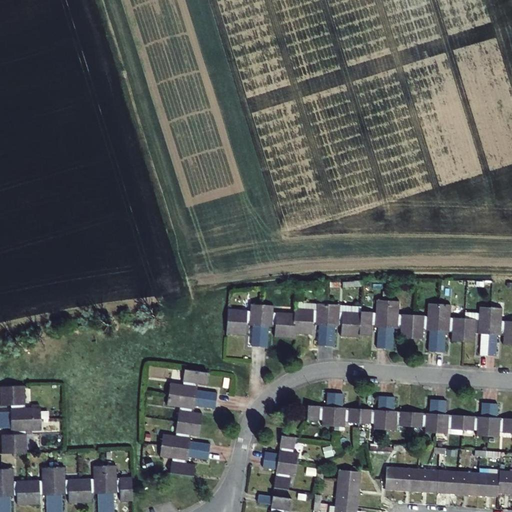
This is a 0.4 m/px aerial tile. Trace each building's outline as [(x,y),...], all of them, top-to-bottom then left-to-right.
[(248,304),(228,302),(225,327),(242,329),(243,322),(251,322),(248,344),(264,346),(267,324),(273,325),(272,332),(289,334),(290,327),(308,329),(309,324),(317,324),(315,341),(330,342),(332,326),(339,327),(338,332),(355,334),(356,329),(368,330),(369,324),(376,325),(374,344),(389,346),(392,326),(398,327),(398,333),(418,335),(418,329),(426,330),(424,349),(440,351),(442,332),(449,332),(448,338),(470,340),(471,334),(479,335),(476,354),(491,356),(494,336),(500,337),(500,343),(511,344),(511,317),(498,316),(499,307),(478,304),(477,314),(447,311),(448,302),(425,299),(423,309),(397,306),(398,297),(375,294),(374,304),(359,303),(359,301),(315,296),(314,304),(293,301),(292,308),(271,306),(272,300),(248,297),(248,304)] [(169,457),(166,472),(190,476),(192,465),(183,464),(184,456),(205,459),(207,444),(187,441),(188,432),(197,433),(201,413),(192,411),(193,404),(213,408),(216,392),(196,389),(197,381),(205,382),(207,371),(183,367),(180,383),(169,381),(165,404),(177,406),(172,435),(160,433),(157,455),(169,457)] [(10,435),(0,434),(0,446),(0,453),(26,452),(25,431),(39,431),(38,407),(23,408),(23,385),(0,385),(0,404),(9,404),(9,412),(0,412),(0,428),(10,428),(10,435)] [(333,401),(315,398),(313,413),(328,415),(327,420),(349,422),(350,417),(377,420),(377,425),(403,428),(403,423),(430,426),(429,430),(452,433),(452,428),(479,431),(479,436),(501,439),(502,433),(511,434),(511,419),(500,418),(502,404),(486,402),(484,417),(451,413),(452,399),(438,397),(436,412),(399,407),(400,393),(385,391),(383,406),(348,402),(350,387),(335,386),(333,401)] [(271,441),(270,449),(310,456),(312,445),(300,443),(302,428),(288,425),(285,444),(271,441)] [(396,448),(408,450),(409,442),(397,440),(396,448)] [(310,456),(270,449),(269,457),(283,460),(280,478),(294,480),(296,464),(309,466),(310,456)] [(501,476),(390,463),(388,485),(498,498),(499,494),(511,495),(511,472),(501,471),(501,476)] [(361,511),(368,468),(346,464),(338,511),(361,511)] [(0,511),(9,511),(9,497),(16,497),(16,505),(37,505),(37,496),(44,496),(44,511),(60,511),(60,496),(68,495),(68,504),(89,503),(88,495),(95,495),(95,511),(111,511),(112,494),(118,494),(119,502),(130,502),(129,479),(114,479),(114,466),(91,467),(91,480),(64,481),(64,468),(40,468),(40,482),(13,483),(12,469),(0,469),(0,511)] [(305,490),(264,484),(263,492),(277,494),(274,511),(288,511),(291,499),(303,501),(305,490)] [(259,492),(257,500),(267,502),(269,495),(259,492)]
